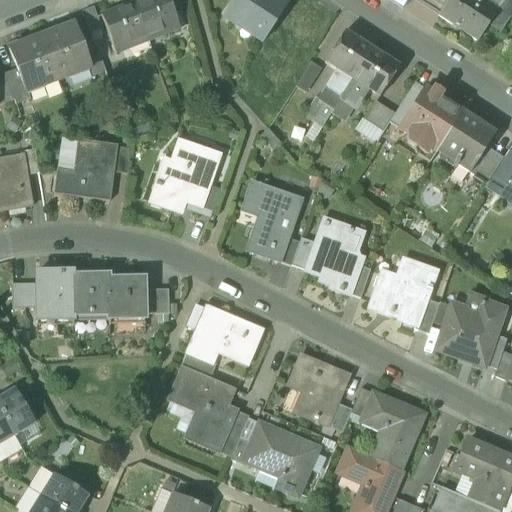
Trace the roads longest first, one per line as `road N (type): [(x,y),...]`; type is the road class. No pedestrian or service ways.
road 1 (residential): [(0,247),(80,233),(141,243),(511,428)]
road 2 (residential): [(511,106),(347,0)]
